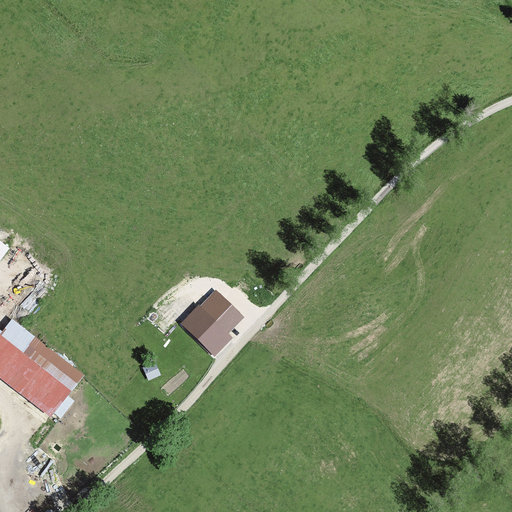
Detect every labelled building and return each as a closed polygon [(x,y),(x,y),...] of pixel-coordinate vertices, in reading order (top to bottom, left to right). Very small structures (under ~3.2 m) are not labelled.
[(0,258),(9,245),(0,238),(0,258)] [(213,356),(230,338),(224,332),(231,324),(213,307),(206,315),(199,308),(181,326),(213,356)] [(14,321),(1,338),(61,384),(76,369),(14,321)] [(20,391),(40,406),(61,384),(1,338),(0,339),(0,374),(4,378),(20,391)] [(157,361),(144,366),(149,379),(162,375),(157,361)] [(83,375),(76,369),(61,384),(70,392),(83,375)] [(70,392),(61,384),(40,406),(51,415),(70,392)]
